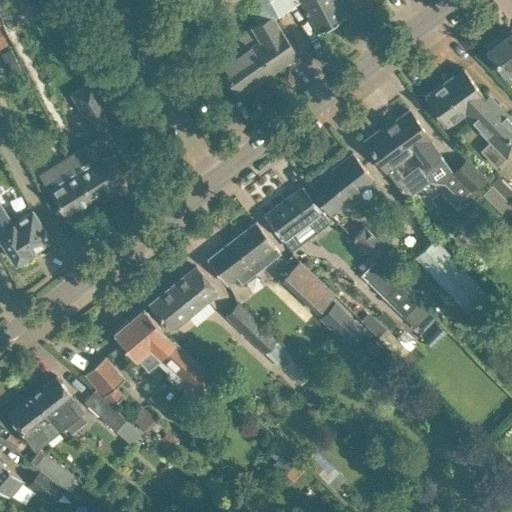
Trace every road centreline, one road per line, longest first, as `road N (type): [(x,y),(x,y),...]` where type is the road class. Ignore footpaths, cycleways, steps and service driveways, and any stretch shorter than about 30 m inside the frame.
road 1 (tertiary): [(0,344),(452,0)]
road 2 (unknown): [(89,274),(0,136)]
